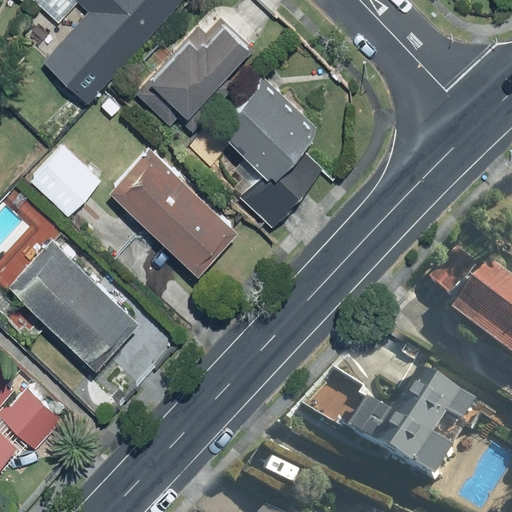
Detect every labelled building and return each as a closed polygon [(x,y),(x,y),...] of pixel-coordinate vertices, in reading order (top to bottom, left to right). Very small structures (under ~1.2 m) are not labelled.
[(36,0),(57,20),(75,2),(87,15),(44,58),(84,96),(178,0),(36,0)] [(177,115),(250,43),(214,7),(132,89),(164,121),(174,111),(177,115)] [(314,123),(258,69),(205,124),(237,155),(220,173),(268,221),(320,168),(295,143),(314,123)] [(103,177),(63,140),(30,176),(70,213),(103,177)] [(229,226),(149,147),(110,187),(190,265),(229,226)] [(45,236),(3,280),(87,360),(128,316),(45,236)] [(480,266),(459,248),(429,285),(449,302),(480,266)] [(511,287),(488,270),(454,316),(511,359),(511,287)] [(419,363),(388,344),(367,377),(398,396),(419,363)] [(0,453),(10,444),(0,433),(0,398),(13,386),(0,371),(0,453)] [(430,424),(438,410),(426,402),(438,383),(420,372),(373,450),(391,461),(397,452),(409,459),(417,445),(405,438),(418,417),(430,424)] [(61,416),(27,381),(0,408),(0,419),(29,448),(61,416)] [(479,413),(456,399),(409,474),(432,489),(479,413)]
